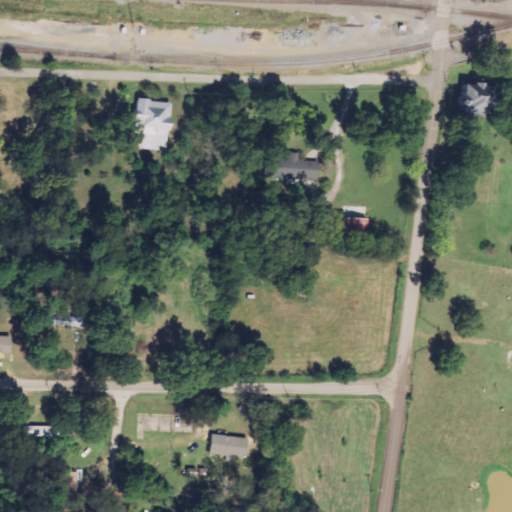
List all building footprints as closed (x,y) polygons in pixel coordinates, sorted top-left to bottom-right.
[(482,120),(482,112),(487,112),(488,83),(459,83),(459,94),(454,94),(454,108),(458,108),(458,119),(482,120)] [(166,151),(168,101),(133,100),(131,133),(135,133),(134,149),(166,151)] [(261,178),(315,181),(316,161),(297,160),(297,154),(287,153),(287,158),(262,157),(261,178)] [(366,219),(340,218),(340,237),(365,238),(366,219)] [(0,353),(8,354),(9,336),(0,335),(0,353)] [(246,438),(208,436),(207,455),(245,457),(246,438)] [(76,473),(60,472),(59,494),(75,495),(76,473)]
